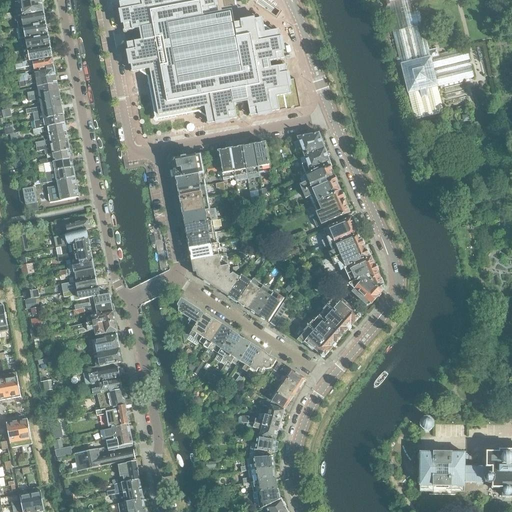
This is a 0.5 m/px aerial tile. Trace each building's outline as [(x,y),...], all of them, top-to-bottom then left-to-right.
[(41,0),(29,0),(15,3),(17,16),(43,11),(41,0)] [(127,0),(126,2),(119,3),(125,32),(135,30),(137,43),(127,44),(132,74),(139,72),(148,78),(149,85),(156,120),(191,113),(198,112),(207,118),(208,124),(208,125),(237,120),(234,103),(247,100),(251,117),(301,108),(295,79),(289,80),(288,81),(279,31),(272,32),(264,27),(262,17),(233,22),(231,10),(217,13),(215,0),(127,0)] [(436,49),(429,51),(417,3),(425,1),(424,0),(385,0),(387,8),(385,9),(387,17),(389,17),(399,58),(397,58),(398,66),(401,65),(415,120),(430,117),(433,116),(444,113),(438,86),(474,78),(467,48),(438,55),(436,49)] [(43,11),(17,16),(15,17),(16,22),(17,21),(19,28),(46,23),(43,11)] [(48,34),(46,23),(19,28),(21,39),(48,34)] [(50,46),(48,34),(21,39),(23,51),(50,46)] [(52,57),(50,46),(23,51),(25,62),(52,57)] [(52,57),(25,62),(23,62),(23,63),(15,65),(16,69),(33,66),(34,71),(54,67),(52,57)] [(54,67),(34,71),(35,75),(27,76),(28,81),(55,76),(54,67)] [(55,76),(28,81),(19,82),(20,87),(37,83),(37,87),(57,83),(55,76)] [(58,91),(57,83),(37,87),(38,91),(27,93),(27,94),(25,94),(26,98),(28,97),(58,91)] [(60,100),(58,91),(28,97),(29,101),(40,99),(40,103),(60,100)] [(60,100),(40,103),(41,107),(26,110),(27,114),(33,113),(62,108),(60,100)] [(63,116),(62,108),(33,113),(35,121),(43,120),(63,116)] [(10,109),(2,111),(4,119),(7,118),(12,117),(10,109)] [(63,116),(43,120),(44,123),(36,125),(37,129),(65,124),(63,116)] [(65,124),(37,129),(33,130),(34,134),(48,132),(49,136),(66,133),(65,124)] [(66,133),(49,136),(50,140),(43,141),(43,142),(35,144),(36,148),(36,147),(68,142),(66,133)] [(304,156),(325,149),(319,134),(297,138),(299,142),(294,144),(297,152),(301,150),(304,156)] [(70,150),(68,142),(36,147),(37,151),(44,150),(45,155),(52,154),(70,150)] [(271,143),(265,144),(268,158),(274,157),(271,143)] [(268,158),(265,144),(254,146),(259,174),(271,172),(268,158)] [(259,174),(254,146),(242,148),(247,176),(259,174)] [(242,148),(230,150),(235,178),(236,182),(248,180),(247,176),(242,148)] [(325,149),(304,156),(299,158),(305,175),(310,173),(320,168),(330,163),(329,160),(325,149)] [(70,150),(52,154),(53,158),(38,160),(39,165),(53,163),(71,159),(70,150)] [(235,178),(230,150),(218,152),(222,172),(223,177),(223,180),(235,178)] [(204,174),(200,156),(175,160),(175,161),(173,163),(176,179),(204,174)] [(73,168),(71,159),(53,163),(54,171),(73,168)] [(310,173),(305,175),(300,177),(303,184),(299,186),(302,192),(318,185),(318,184),(326,180),(328,180),(334,178),(332,174),(332,173),(333,170),(333,168),(330,163),(320,168),(310,173)] [(207,167),(207,168),(207,174),(217,172),(220,172),(219,165),(207,167)] [(75,178),(73,168),(54,171),(45,173),(46,178),(39,179),(40,182),(40,184),(56,182),(75,178)] [(204,175),(204,174),(176,179),(178,190),(206,185),(204,175)] [(75,178),(56,182),(57,186),(48,188),(49,193),(77,188),(75,178)] [(276,187),(282,185),(280,178),(274,180),(276,187)] [(334,178),(328,180),(326,180),(318,184),(318,185),(302,192),(305,199),(314,195),(317,203),(340,192),(336,183),(337,183),(334,178)] [(208,197),(206,185),(178,190),(180,202),(208,197)] [(35,187),(23,190),(24,197),(37,195),(35,187)] [(77,188),(49,193),(49,197),(53,197),(53,198),(54,202),(79,198),(77,188)] [(340,192),(317,203),(321,211),(316,213),(318,218),(313,221),(316,228),(345,215),(348,215),(348,213),(349,212),(346,206),(344,202),(345,198),(344,195),(341,193),(340,192),(340,193),(340,192)] [(38,203),(37,195),(24,197),(26,205),(38,203)] [(208,197),(180,202),(183,214),(210,209),(208,197)] [(210,209),(183,214),(185,226),(212,220),(217,220),(215,208),(210,209)] [(329,246),(358,233),(355,225),(355,222),(354,219),(352,217),(351,216),(322,229),(326,239),(321,241),(324,248),(329,246)] [(63,236),(87,230),(90,229),(89,220),(66,226),(67,230),(58,232),(58,233),(51,234),(51,239),(54,238),(60,237),(63,236)] [(212,220),(185,226),(187,238),(215,232),(212,220)] [(89,240),(87,230),(63,236),(60,237),(54,238),(56,247),(89,240)] [(305,231),(287,239),(289,244),(307,236),(305,231)] [(215,232),(187,238),(190,249),(217,244),(216,240),(215,232)] [(358,233),(329,246),(332,252),(329,254),(331,260),(335,258),(340,256),(341,257),(348,254),(347,253),(357,248),(358,249),(364,246),(358,233)] [(26,234),(18,235),(21,253),(29,251),(26,234)] [(91,250),(89,240),(56,247),(58,257),(91,250)] [(217,244),(190,249),(192,261),(219,256),(218,251),(220,250),(219,244),(217,244)] [(366,249),(364,246),(358,249),(357,248),(347,253),(348,254),(341,257),(340,256),(335,258),(331,260),(334,266),(337,264),(340,271),(344,269),(371,257),(368,250),(366,249)] [(284,247),(279,249),(276,250),(278,258),(287,254),(284,247)] [(91,250),(58,257),(59,263),(66,261),(67,265),(71,264),(72,264),(92,260),(91,250)] [(219,256),(192,261),(194,273),(197,272),(198,277),(211,285),(214,281),(222,279),(228,278),(230,276),(232,274),(233,274),(239,269),(239,267),(232,268),(233,270),(230,273),(226,255),(219,257),(219,256)] [(377,272),(375,266),(371,257),(344,269),(351,283),(351,284),(365,277),(368,283),(380,277),(377,272)] [(92,260),(72,264),(73,269),(66,271),(59,272),(60,276),(94,269),(92,260)] [(26,275),(33,274),(35,273),(33,264),(21,266),(23,275),(26,275)] [(94,269),(60,276),(61,280),(73,278),(73,282),(73,283),(96,278),(94,269)] [(240,279),(233,274),(232,274),(230,276),(228,278),(222,279),(214,281),(211,285),(228,297),(240,279)] [(241,276),(240,279),(228,297),(238,303),(250,284),(251,284),(251,283),(241,276)] [(383,286),(380,277),(368,283),(365,277),(351,284),(351,283),(348,284),(345,288),(351,293),(366,306),(368,306),(370,304),(371,304),(380,294),(383,291),(384,286),(383,286)] [(96,278),(73,283),(67,284),(68,288),(62,289),(63,294),(98,287),(96,278)] [(250,284),(238,303),(248,309),(263,286),(254,279),(251,283),(251,284),(250,284)] [(293,283),(285,290),(289,294),(296,288),(293,283)] [(263,286),(248,309),(258,316),(274,292),(263,286)] [(98,288),(98,287),(63,294),(63,298),(74,296),(75,301),(88,298),(99,296),(98,288)] [(109,292),(102,293),(102,292),(100,293),(99,288),(98,288),(99,296),(110,294),(109,292)] [(274,292),(258,316),(268,322),(283,298),(274,292)] [(111,303),(110,294),(99,297),(88,298),(89,303),(74,306),(75,310),(111,303)] [(322,301),(351,327),(359,318),(359,315),(343,301),(343,300),(337,295),(333,301),(332,300),(328,304),(324,299),(322,301)] [(283,303),(287,308),(288,308),(292,304),(287,299),(283,303)] [(194,329),(204,314),(181,300),(178,306),(179,312),(179,313),(189,320),(188,321),(190,322),(189,325),(194,329)] [(351,327),(322,301),(320,303),(325,307),(322,311),(323,311),(319,317),(342,337),(351,327)] [(111,303),(75,310),(72,311),(72,315),(87,312),(87,313),(96,311),(96,313),(99,312),(100,314),(113,312),(111,303)] [(283,303),(276,314),(281,317),(282,317),(287,308),(283,303)] [(3,306),(0,306),(0,332),(9,331),(8,326),(4,307),(4,306),(3,306)] [(41,314),(40,307),(31,309),(32,316),(41,314)] [(113,312),(100,314),(91,316),(92,322),(69,327),(70,332),(78,330),(115,322),(113,312)] [(204,314),(194,329),(190,336),(194,339),(199,342),(213,320),(204,314)] [(275,326),(281,317),(276,314),(270,324),(274,327),(275,326)] [(282,317),(281,317),(277,323),(283,327),(287,320),(282,317)] [(342,337),(319,317),(314,322),(313,321),(310,324),(305,321),(304,322),(333,348),(342,337)] [(32,319),(29,320),(30,328),(39,326),(38,318),(32,319)] [(213,320),(199,342),(204,345),(203,347),(208,350),(211,344),(211,343),(215,337),(216,338),(220,332),(219,331),(223,327),(213,320)] [(117,332),(115,322),(78,330),(79,334),(94,330),(95,336),(117,332)] [(333,348),(304,322),(302,324),(306,328),(303,332),(304,333),(297,341),(301,344),(301,343),(304,343),(311,350),(312,350),(314,350),(321,357),(322,357),(325,357),(333,348)] [(232,333),(223,327),(219,331),(220,332),(216,338),(215,337),(211,343),(211,344),(208,350),(212,352),(213,351),(218,354),(220,350),(221,350),(232,333)] [(32,330),(34,339),(43,337),(41,328),(32,330)] [(238,344),(241,339),(232,333),(221,350),(220,350),(218,354),(223,358),(222,359),(223,359),(220,363),(225,366),(227,362),(226,362),(230,356),(229,356),(233,349),(235,350),(239,344),(238,344)] [(93,354),(119,349),(116,335),(91,340),(93,354)] [(251,345),(241,339),(238,344),(239,344),(235,350),(233,349),(229,356),(230,356),(226,362),(227,362),(230,364),(231,363),(237,366),(251,345)] [(39,340),(34,341),(36,349),(47,347),(47,343),(40,344),(39,340)] [(260,351),(251,345),(237,366),(247,373),(250,369),(249,368),(260,351)] [(119,349),(93,354),(96,367),(100,367),(101,370),(110,369),(110,365),(122,363),(119,349)] [(276,361),(260,351),(249,368),(250,369),(256,373),(258,369),(262,372),(264,369),(266,370),(271,369),(276,361)] [(50,357),(39,359),(40,366),(51,363),(50,357)] [(197,374),(203,366),(205,363),(200,360),(196,365),(197,366),(193,372),(197,374)] [(278,363),(273,371),(276,372),(277,373),(282,365),(278,363)] [(110,369),(101,370),(88,373),(91,384),(120,378),(118,367),(110,369)] [(299,388),(305,379),(286,367),(283,370),(288,373),(285,378),(299,388)] [(16,373),(4,375),(9,400),(20,398),(21,398),(16,373)] [(4,375),(0,375),(0,401),(9,400),(4,375)] [(299,388),(285,378),(283,376),(280,380),(276,378),(274,381),(272,380),(272,381),(280,385),(295,395),(299,388)] [(120,378),(91,384),(93,395),(97,395),(103,393),(123,390),(120,378)] [(51,381),(41,382),(42,392),(53,390),(51,381)] [(290,402),(295,395),(280,385),(272,381),(270,384),(278,388),(275,393),(290,402)] [(126,406),(123,390),(103,393),(97,395),(99,404),(100,408),(95,409),(96,412),(125,406),(126,406)] [(248,395),(252,398),(256,393),(251,390),(248,395)] [(290,402),(275,393),(274,394),(269,390),(264,398),(267,400),(285,410),(290,402)] [(282,420),(285,410),(267,400),(265,404),(268,405),(265,415),(282,420)] [(128,424),(125,406),(96,412),(97,416),(106,415),(108,429),(128,424)] [(278,430),(282,420),(265,415),(263,421),(256,419),(254,424),(278,430)] [(430,418),(424,418),(420,422),(420,427),(424,430),(429,430),(433,427),(433,421),(430,418)] [(27,420),(17,422),(22,447),(32,445),(28,420),(27,420)] [(7,424),(11,449),(22,447),(17,422),(7,424)] [(131,435),(128,424),(108,429),(100,430),(101,436),(102,441),(114,438),(131,435)] [(275,441),(278,430),(254,424),(253,428),(261,430),(259,438),(275,441)] [(131,435),(114,438),(114,442),(106,443),(108,452),(133,446),(131,435)] [(256,438),(251,437),(238,437),(238,441),(243,442),(255,444),(255,450),(250,449),(248,459),(273,457),(273,453),(275,441),(259,438),(257,438),(256,438)] [(63,448),(61,440),(55,441),(56,449),(57,449),(63,448)] [(63,449),(55,451),(57,458),(59,458),(65,456),(64,449),(63,449)] [(98,449),(76,454),(75,454),(78,468),(71,469),(72,473),(135,459),(134,451),(100,458),(99,456),(98,449)] [(511,450),(509,451),(500,450),(500,453),(487,452),(487,468),(465,467),(465,454),(452,453),(434,453),(420,453),(420,470),(420,492),(433,492),(433,486),(451,487),(451,492),(464,492),(464,486),(464,482),(493,482),(493,487),(492,487),(492,488),(494,488),(503,488),(503,496),(511,497),(511,488),(511,450)] [(273,457),(248,459),(246,460),(247,466),(241,467),(242,472),(248,472),(274,468),(273,457)] [(124,482),(139,479),(136,462),(118,466),(120,477),(123,476),(124,482)] [(274,468),(248,472),(249,478),(242,479),(243,484),(251,483),(275,479),(274,468)] [(212,490),(215,489),(213,476),(206,478),(209,490),(212,490)] [(139,479),(124,482),(121,483),(119,483),(115,484),(116,490),(111,491),(107,492),(108,496),(112,496),(141,490),(139,479)] [(277,490),(275,479),(251,483),(243,484),(243,487),(245,486),(246,488),(252,487),(253,493),(256,493),(277,490)] [(44,511),(40,487),(30,489),(33,511),(44,511)] [(33,511),(30,489),(19,491),(23,511),(33,511)] [(143,499),(141,490),(112,496),(113,499),(118,499),(119,504),(143,499)] [(256,493),(253,493),(252,493),(253,499),(255,499),(257,511),(260,510),(265,508),(280,501),(277,490),(256,493)] [(73,494),(65,496),(67,505),(75,504),(73,494)] [(127,511),(145,509),(143,499),(119,504),(117,504),(119,511),(127,511)] [(265,508),(260,510),(260,511),(280,511),(286,509),(281,500),(280,501),(265,508)]
